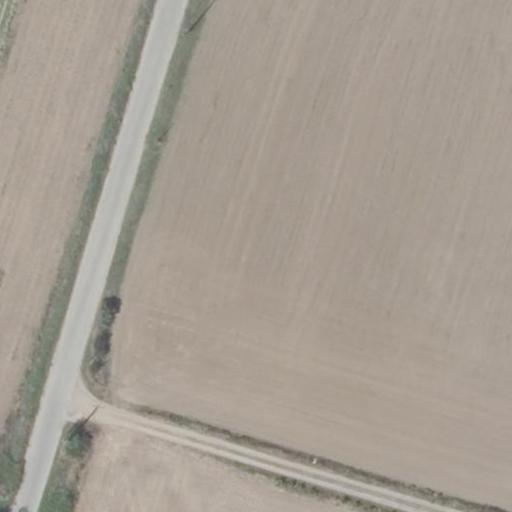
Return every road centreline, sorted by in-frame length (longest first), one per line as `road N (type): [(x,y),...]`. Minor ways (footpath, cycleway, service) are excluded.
road 1 (track): [(53,399),(173,0)]
road 2 (track): [(53,399),(447,511)]
